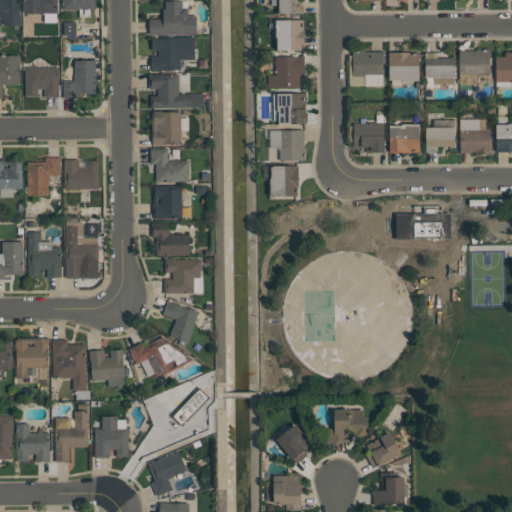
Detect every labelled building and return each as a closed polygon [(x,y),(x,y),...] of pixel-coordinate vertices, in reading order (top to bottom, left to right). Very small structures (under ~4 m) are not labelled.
[(20,0),(20,16),(21,16),(21,25),(4,25),(4,18),(1,18),(1,25),(0,25),(0,0),(20,0)] [(57,0),(57,14),(23,14),(23,0),(57,0)] [(62,9),(62,0),(95,0),(95,9),(62,9)] [(278,0),(303,0),(303,13),(278,13),(278,0)] [(149,34),(149,19),(163,19),(163,9),(165,9),(165,1),(182,1),(182,8),(188,8),(188,16),(196,15),(196,34),(149,34)] [(304,50),(277,50),(277,37),(276,37),(276,20),(303,20),(303,28),(304,28),(304,50)] [(63,21),(76,21),(76,35),(63,35),(63,21)] [(194,36),(195,60),(180,60),(180,70),(162,70),(162,71),(151,71),(150,56),(158,56),(158,51),(151,51),(151,37),(158,37),(158,38),(179,38),(179,37),(194,36)] [(459,50),(476,50),(476,49),(489,49),(489,75),(459,75),(459,50)] [(383,51),(383,76),(352,76),(352,50),(365,50),(365,51),(383,51)] [(389,52),(410,52),(410,53),(418,53),(419,80),(402,80),(402,79),(389,79),(389,52)] [(424,53),(437,52),(437,57),(453,57),(454,84),(433,84),(433,77),(425,77),(424,53)] [(511,52),(511,81),(495,81),(495,57),(505,57),(505,52),(511,52)] [(0,55),(20,55),(20,84),(2,84),(2,99),(0,99),(0,55)] [(275,57),(297,56),(297,55),(304,55),(304,74),(300,74),(300,87),(275,88),(275,57)] [(96,60),(96,94),(77,94),(77,98),(63,98),(63,81),(74,81),(74,76),(75,76),(75,60),(96,60)] [(59,67),(59,97),(44,97),(44,88),(37,88),(38,96),(25,96),(25,67),(59,67)] [(178,74),(179,93),(204,93),(204,107),(150,108),(150,95),(158,95),(157,88),(149,88),(149,75),(178,74)] [(305,93),(305,111),(307,111),(307,122),(306,122),(306,123),(279,124),(278,111),(277,111),(277,94),(305,93)] [(152,146),(152,113),(153,113),(153,111),(161,111),(161,112),(181,112),(181,144),(163,144),(163,146),(152,146)] [(460,153),(460,119),(485,119),(486,128),(490,128),(490,149),(491,149),(491,153),(460,153)] [(454,120),(454,146),(437,146),(437,151),(425,151),(425,127),(433,127),(433,120),(454,120)] [(384,151),(367,152),(367,147),(353,147),(353,123),(384,122),(384,151)] [(511,151),(496,151),(496,124),(508,124),(508,123),(511,123),(511,151)] [(389,152),(389,125),(401,125),(401,124),(419,124),(420,152),(389,152)] [(305,160),(279,160),(279,129),(303,129),(303,147),(305,147),(305,160)] [(189,160),(189,181),(155,182),(155,163),(151,163),(150,148),(168,148),(168,160),(189,160)] [(49,175),(49,180),(48,180),(48,195),(27,195),(27,162),(45,162),(45,157),(60,157),(60,175),(49,175)] [(22,160),(22,189),(0,189),(0,159),(4,159),(4,160),(22,160)] [(65,188),(64,159),(79,159),(79,167),(85,167),(85,160),(98,160),(98,188),(65,188)] [(297,196),(270,196),(270,178),(271,178),(271,166),(298,165),(298,187),(297,187),(297,196)] [(182,218),(152,218),(152,204),(153,204),(153,186),(181,185),(182,218)] [(393,209),(447,209),(446,234),(393,234),(393,209)] [(66,221),(82,221),(82,225),(83,225),(83,237),(98,237),(98,277),(66,278),(65,226),(66,226),(66,221)] [(156,255),(155,236),(151,236),(151,222),(169,222),(169,234),(189,234),(189,254),(156,255)] [(61,277),(47,277),(47,268),(40,269),(40,276),(28,276),(27,232),(41,232),(41,241),(52,241),(52,247),(61,247),(61,277)] [(2,242),(22,241),(22,274),(5,274),(5,279),(0,279),(0,263),(1,263),(1,264),(3,264),(3,253),(2,253),(2,242)] [(404,353),(395,364),(387,370),(375,378),(362,382),(348,384),(335,381),(324,378),(314,371),(305,365),(299,359),(291,348),(285,335),(283,322),(284,302),(291,283),(302,269),(317,258),(332,252),(348,250),(362,253),(374,255),(385,261),(394,269),(405,282),(412,298),(413,321),(411,337),(404,353)] [(193,292),(165,292),(164,279),(173,279),(173,272),(165,272),(165,259),(202,258),(203,270),(200,270),(200,278),(193,278),(193,292)] [(198,311),(188,341),(187,341),(185,346),(178,344),(180,339),(170,335),(171,334),(170,334),(172,327),(173,327),(176,319),(162,314),(167,301),(198,311)] [(48,338),(49,367),(27,367),(27,377),(16,378),(15,366),(16,366),(16,348),(15,348),(15,339),(27,339),(27,338),(38,338),(38,337),(45,337),(45,338),(48,338)] [(147,359),(136,365),(134,361),(133,361),(129,354),(130,353),(128,348),(142,341),(144,346),(163,337),(193,359),(155,377),(147,359)] [(52,339),(67,338),(67,344),(86,344),(86,389),(73,389),(73,377),(53,378),(52,339)] [(124,378),(91,380),(89,351),(92,351),(92,350),(100,350),(104,350),(104,357),(111,357),(110,350),(123,349),(123,356),(124,378)] [(0,350),(7,350),(7,354),(12,354),(12,369),(0,369),(0,350)] [(182,407),(199,389),(207,397),(190,415),(182,407)] [(364,409),(364,416),(367,416),(367,435),(352,435),(352,431),(349,431),(349,438),(350,438),(350,442),(343,442),(343,443),(334,443),(334,442),(328,442),(328,432),(334,432),(334,409),(341,409),(341,408),(349,408),(349,409),(364,409)] [(69,461),(56,462),(55,418),(70,418),(70,427),(75,427),(74,410),(89,410),(89,429),(88,429),(88,447),(69,447),(69,461)] [(0,416),(12,416),(13,459),(0,459),(0,416)] [(94,428),(102,428),(102,416),(117,416),(117,428),(128,428),(128,456),(116,456),(116,449),(109,449),(109,457),(95,457),(94,428)] [(16,461),(16,423),(29,423),(29,432),(49,432),(50,461),(35,462),(35,453),(28,453),(28,461),(16,461)] [(292,459),(275,439),(295,424),(311,444),(303,451),(306,455),(297,463),(293,458),(292,459)] [(366,454),(370,452),(366,444),(380,437),(379,436),(389,431),(401,454),(378,466),(377,464),(372,467),(366,454)] [(157,496),(151,482),(155,481),(147,464),(179,451),(187,471),(168,479),(173,489),(157,496)] [(404,502),(390,502),(390,504),(373,505),(373,490),(385,490),(385,485),(381,485),(381,476),(380,476),(380,472),(397,472),(397,477),(404,477),(404,502)] [(301,509),(285,509),(285,504),(273,504),(273,475),(299,475),(299,483),(301,483),(301,509)] [(188,511),(159,511),(159,502),(169,502),(169,503),(188,503),(188,511)]
